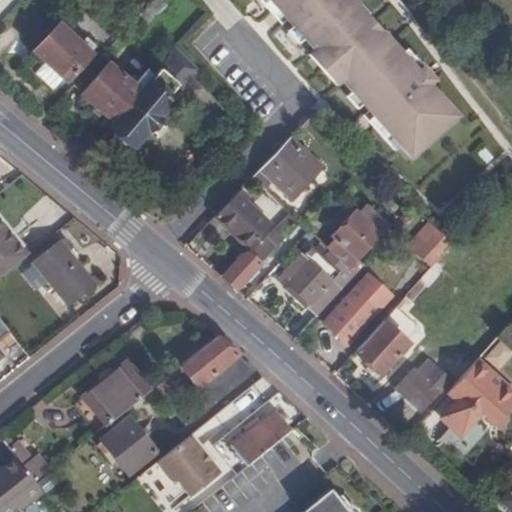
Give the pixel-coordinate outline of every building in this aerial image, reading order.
[(160,0),(153,0),(143,11),(152,19),(166,5),(160,0)] [(291,16),(282,6),(277,10),(268,0),(259,0),(281,24),(286,20),(291,16)] [(352,0),(268,0),(277,10),(282,6),(291,16),(286,20),(294,28),(300,26),(305,31),(302,37),(313,50),(340,81),(352,94),(358,91),(363,97),(360,103),(367,111),(372,107),(381,117),(376,121),(399,146),(409,158),(456,117),(428,85),(433,81),(423,68),(418,73),(401,54),(352,0)] [(62,77),(66,81),(91,54),(88,52),(95,45),(86,38),(80,44),(59,24),(34,51),(37,54),(21,70),(30,78),(35,74),(51,89),(62,77)] [(305,31),(300,26),(294,28),(302,37),(305,31)] [(127,141),(130,144),(168,99),(164,96),(175,83),(179,87),(195,67),(173,47),(157,68),(156,67),(150,74),(112,120),(108,124),(109,125),(113,129),(127,141)] [(340,81),(313,50),(308,55),(335,85),(340,81)] [(423,68),(406,50),(401,54),(418,73),(423,68)] [(81,93),(112,120),(150,74),(146,70),(134,84),(107,62),(81,93)] [(360,103),(363,97),(358,91),(352,94),(360,103)] [(381,117),(372,107),(367,111),(362,116),(393,151),(399,146),(376,121),(381,117)] [(127,141),(113,129),(112,134),(122,143),(127,141)] [(290,137),(259,170),(252,177),(264,188),(271,181),(290,200),(321,167),(290,137)] [(15,208),(22,215),(41,195),(20,174),(0,194),(0,209),(7,216),(15,208)] [(250,199),(240,190),(214,216),(249,248),(270,226),(246,203),(250,199)] [(388,225),(365,204),(357,213),(380,234),(388,225)] [(507,265),(498,275),(511,286),(511,211),(483,243),(507,265)] [(357,259),(380,234),(357,213),(333,238),(336,240),(327,249),(329,251),(354,276),(364,266),(357,259)] [(276,246),(299,222),(291,214),(268,239),(276,246)] [(0,222),(0,276),(27,255),(14,240),(11,242),(4,233),(7,231),(0,222)] [(416,253),(436,231),(428,224),(409,246),(416,253)] [(14,240),(7,231),(4,233),(11,242),(14,240)] [(429,264),(449,242),(436,231),(416,253),(429,264)] [(64,239),(60,242),(68,252),(72,249),(64,239)] [(236,289),(276,246),(268,239),(252,255),(250,252),(243,253),(221,277),(236,289)] [(66,304),(93,282),(68,252),(60,242),(32,264),(66,304)] [(316,317),(354,276),(329,251),(323,258),(309,245),(282,274),(288,279),(284,282),(308,304),(305,307),(316,317)] [(347,344),(391,296),(367,274),(323,322),(347,344)] [(282,285),(305,307),(308,304),(284,282),(282,285)] [(409,340),(418,330),(417,324),(396,305),(356,350),(383,373),(410,342),(409,340)] [(0,356),(1,356),(0,354),(0,337),(8,331),(0,320),(0,356)] [(458,379),(494,338),(483,329),(448,371),(458,379)] [(214,402),(253,371),(216,337),(182,363),(214,402)] [(503,406),(511,395),(511,390),(477,359),(455,384),(463,391),(455,400),(441,415),(461,434),(481,411),(495,423),(507,410),(503,406)] [(97,431),(148,391),(125,363),(111,375),(116,380),(109,385),(105,380),(83,398),(95,413),(87,419),(97,431)] [(163,394),(184,378),(207,407),(214,402),(182,363),(155,385),(163,394)] [(421,409),(447,380),(429,363),(418,375),(413,370),(397,387),(421,409)] [(109,385),(116,380),(111,375),(105,380),(109,385)] [(213,413),(224,430),(276,396),(265,379),(213,413)] [(455,400),(463,391),(455,384),(446,393),(455,400)] [(507,410),(511,404),(511,395),(503,406),(507,410)] [(246,465),(291,429),(274,410),(230,445),(246,465)] [(156,452),(128,417),(99,440),(100,441),(96,445),(104,454),(108,451),(127,475),(156,452)] [(175,479),(188,495),(217,472),(189,436),(155,463),(167,478),(175,479)] [(32,460),(18,442),(13,446),(6,437),(2,439),(17,458),(23,467),(32,460)] [(49,469),(38,455),(32,460),(23,467),(34,481),(49,469)] [(23,467),(17,458),(2,470),(0,471),(0,511),(7,511),(16,506),(19,510),(43,491),(34,481),(23,467)] [(171,510),(185,496),(151,465),(138,479),(171,510)] [(511,510),(511,486),(500,500),(511,510)] [(347,511),(329,489),(301,511),(347,511)]
